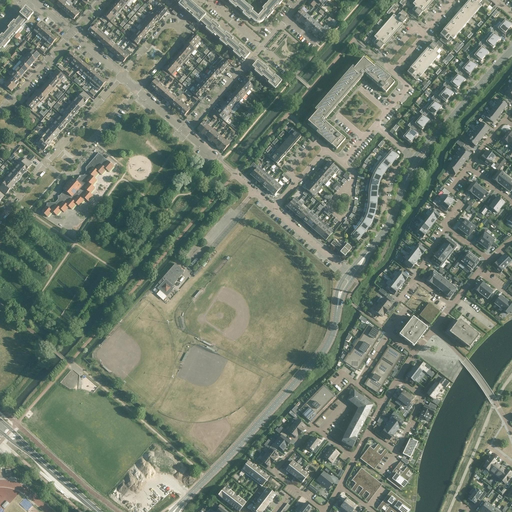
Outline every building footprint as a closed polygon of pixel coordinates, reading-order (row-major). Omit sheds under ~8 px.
[(66,2),(64,0),(60,0),(56,4),(61,8),(66,2)] [(68,0),(67,0),(66,2),(61,8),(65,12),(71,5),(73,3),(68,0)] [(123,9),(126,5),(120,0),(118,0),(115,3),(123,9)] [(189,14),(192,17),(199,23),(200,22),(203,25),(209,18),(206,16),(206,15),(195,6),(189,0),(188,0),(177,0),(176,1),(179,4),(178,5),(189,14)] [(229,2),(232,5),(236,8),(237,7),(240,10),(246,3),(243,1),(243,0),(242,0),(229,0),(230,1),(229,2)] [(311,0),(321,8),(327,2),(324,0),(311,0)] [(432,1),(430,0),(416,0),(413,4),(414,5),(422,13),(426,8),(427,9),(429,7),(428,6),(432,1)] [(482,6),(479,4),(474,0),(470,0),(468,2),(467,2),(465,4),(466,5),(462,9),(472,17),(482,6)] [(258,16),(259,23),(260,23),(261,22),(262,22),(262,21),(263,21),(266,18),(267,19),(273,12),(272,11),(275,7),(268,2),(266,5),(265,5),(262,9),(263,10),(258,16)] [(119,14),(123,9),(115,3),(112,7),(119,14)] [(250,20),(251,19),(254,21),(254,22),(255,22),(256,23),(257,23),(258,23),(259,23),(258,16),(252,11),(253,9),(249,6),(246,3),(240,10),(243,12),(242,14),(246,17),(250,20)] [(156,8),(164,15),(168,11),(159,4),(156,8)] [(69,16),(75,9),(71,5),(65,12),(69,16)] [(415,13),(416,14),(416,15),(418,17),(422,13),(414,5),(407,12),(412,16),(415,13)] [(26,7),(23,10),(20,14),(17,18),(23,23),(26,20),(27,21),(31,17),(34,14),(26,7)] [(115,18),(119,14),(112,7),(108,12),(115,18)] [(152,11),(151,12),(152,12),(152,13),(159,19),(160,20),(164,15),(156,8),(153,11),(152,11)] [(75,9),(69,16),(74,20),(75,18),(77,19),(78,17),(77,16),(79,13),(75,9)] [(298,22),(306,13),(301,9),(295,17),(297,19),(296,20),(298,22)] [(453,20),(458,24),(463,28),(472,17),(462,9),(459,13),(458,12),(456,15),(457,15),(453,20)] [(399,14),(396,17),(398,19),(403,23),(407,19),(404,17),(407,14),(402,10),(399,14)] [(111,22),(115,18),(108,12),(104,16),(111,22)] [(159,19),(152,13),(149,17),(156,23),(159,19)] [(310,17),(306,13),(298,22),(300,23),(301,22),(304,24),(310,17)] [(149,17),(147,15),(143,20),(152,27),(156,23),(149,17)] [(384,26),(393,34),(397,30),(398,31),(400,29),(399,28),(403,23),(396,17),(393,15),(384,26)] [(314,21),(310,17),(304,24),(306,26),(305,27),(307,29),(314,21)] [(22,27),(21,26),(23,23),(17,18),(14,21),(11,24),(8,28),(5,32),(11,37),(14,34),(16,35),(22,27)] [(220,27),(216,24),(212,21),(209,18),(203,25),(207,27),(205,29),(213,35),(214,34),(217,36),(223,30),(219,27),(220,27)] [(499,22),(501,24),(508,30),(510,28),(511,28),(511,26),(511,25),(504,19),(504,18),(503,18),(502,19),(499,22)] [(152,27),(143,20),(139,24),(148,32),(152,27)] [(443,31),(448,35),(450,37),(453,39),(463,28),(458,24),(453,20),(449,24),(448,23),(447,24),(446,26),(447,26),(443,31)] [(319,24),(314,21),(307,29),(309,31),(310,30),(312,32),(319,24)] [(94,26),(88,32),(93,36),(99,29),(95,26),(96,25),(95,24),(96,23),(94,22),(93,24),(94,25),(94,26)] [(508,30),(501,24),(499,22),(495,26),(492,28),(498,33),(500,31),(505,35),(507,33),(506,32),(508,30)] [(39,24),(33,31),(38,35),(44,28),(39,24)] [(323,28),(319,24),(312,32),(315,34),(314,35),(316,36),(323,28)] [(141,26),(137,30),(145,36),(148,32),(141,26)] [(374,37),(374,38),(384,46),(388,41),(388,42),(389,41),(390,40),(389,39),(393,34),(384,26),(374,37)] [(491,31),(487,36),(489,38),(496,44),(498,41),(499,42),(501,40),(496,35),(498,33),(492,28),(491,27),(490,29),(491,30),(490,31),(491,31)] [(38,35),(36,37),(41,41),(42,39),(48,32),(44,28),(38,35)] [(329,30),(327,32),(323,28),(316,36),(318,38),(318,37),(321,39),(323,37),(325,39),(331,32),(329,30)] [(97,40),(103,33),(99,29),(93,36),(97,40)] [(145,36),(137,30),(134,34),(141,41),(145,36)] [(226,33),(223,30),(217,36),(220,39),(219,41),(226,47),(227,46),(231,48),(236,42),(233,39),(226,33)] [(443,31),(439,35),(442,37),(440,40),(446,45),(449,42),(452,39),(450,37),(448,35),(443,31)] [(9,42),(8,41),(11,37),(5,32),(2,34),(0,36),(0,49),(2,48),(3,49),(9,42)] [(52,36),(48,32),(42,39),(46,43),(52,36)] [(101,44),(108,37),(103,33),(97,40),(101,44)] [(141,41),(134,34),(130,39),(137,45),(141,41)] [(191,39),(197,45),(201,40),(195,34),(191,39)] [(46,43),(44,45),(48,49),(50,46),(57,39),(52,36),(46,43)] [(496,44),(489,38),(487,36),(483,40),(483,39),(481,42),(486,46),(488,44),(493,49),(495,46),(494,46),(496,44)] [(106,48),(112,41),(108,37),(101,44),(106,48)] [(384,46),(374,38),(371,41),(378,47),(377,48),(380,50),(384,46)] [(191,39),(187,43),(188,44),(194,49),(195,50),(196,50),(197,49),(195,47),(197,45),(191,39)] [(110,51),(116,44),(112,41),(106,48),(110,51)] [(430,47),(436,52),(443,45),(438,41),(436,44),(433,42),(430,47)] [(250,54),(247,51),(239,44),(239,45),(236,42),(231,48),(234,51),(233,52),(236,56),(240,59),(241,57),(244,60),(250,54)] [(475,49),(478,51),(485,57),(487,55),(489,53),(484,49),(486,46),(481,42),(478,44),(479,45),(475,49)] [(114,55),(121,48),(116,44),(110,51),(114,55)] [(191,54),(195,50),(194,49),(188,44),(184,48),(191,54)] [(424,53),(420,58),(429,66),(439,55),(436,52),(430,47),(426,51),(425,50),(424,51),(423,53),(424,53)] [(119,59),(125,52),(121,48),(114,55),(119,59)] [(187,59),(191,54),(184,48),(180,52),(187,59)] [(485,57),(478,51),(475,49),(472,54),(471,53),(469,55),(474,60),(476,58),(481,62),(483,60),(485,57)] [(40,56),(33,50),(29,55),(36,60),(40,56)] [(65,59),(64,61),(66,62),(67,61),(70,63),(76,56),(71,52),(65,59)] [(123,63),(129,56),(125,52),(119,59),(123,63)] [(184,63),(185,64),(189,60),(187,59),(180,52),(177,57),(184,63)] [(24,57),(25,59),(32,64),(36,60),(29,55),(27,53),(24,57)] [(466,65),(473,71),(475,69),(477,67),(472,62),(474,60),(469,55),(467,58),(470,61),(466,65)] [(76,56),(70,63),(74,67),(80,60),(76,56)] [(32,64),(25,59),(24,57),(20,61),(22,63),(28,69),(32,64)] [(173,61),(180,67),(184,63),(177,57),(173,61)] [(216,61),(225,69),(229,64),(220,57),(216,61)] [(415,73),(420,77),(429,66),(420,58),(416,62),(415,61),(414,62),(413,63),(414,64),(410,69),(415,73)] [(456,68),(461,64),(457,59),(452,64),(456,68)] [(80,60),(74,67),(78,70),(84,63),(80,60)] [(176,71),(180,67),(173,61),(169,65),(176,71)] [(214,66),(221,72),(222,73),(225,69),(216,61),(213,65),(214,66)] [(271,73),(268,70),(261,63),(257,61),(252,67),(255,70),(254,71),(261,77),(263,76),(266,79),(271,73)] [(385,77),(386,76),(375,66),(374,68),(366,61),(365,61),(362,62),(361,61),(354,69),(353,68),(316,110),(317,111),(310,119),(311,120),(311,124),(319,131),(317,133),(328,142),(329,141),(332,143),(331,145),(336,149),(345,139),(342,136),(341,137),(322,121),(364,72),(383,89),(382,90),(386,93),(394,83),(389,78),(388,79),(385,77)] [(22,63),(18,67),(24,73),(28,69),(22,63)] [(84,63),(78,70),(83,74),(89,67),(84,63)] [(473,71),(466,65),(464,63),(460,67),(459,67),(457,69),(462,74),(464,71),(469,76),(471,74),(471,73),(473,71)] [(165,70),(172,76),(176,71),(169,65),(165,70)] [(217,77),(221,72),(214,66),(210,71),(217,77)] [(18,67),(14,72),(21,78),(24,73),(18,67)] [(89,67),(83,74),(87,78),(93,71),(89,67)] [(420,77),(415,73),(410,69),(407,73),(409,75),(416,81),(420,77)] [(462,74),(457,69),(455,71),(458,74),(454,78),(461,84),(463,82),(463,83),(465,80),(460,76),(462,74)] [(64,77),(57,71),(54,75),(61,82),(63,79),(63,78),(64,77)] [(93,71),(87,78),(91,82),(97,75),(93,71)] [(213,81),(217,77),(210,71),(206,75),(213,81)] [(14,72),(11,76),(12,77),(17,82),(17,81),(21,78),(14,72)] [(275,89),(282,81),(275,75),(274,75),(271,73),(266,79),(269,82),(268,83),(275,89)] [(59,85),(61,82),(54,75),(50,80),(56,85),(58,84),(59,85)] [(90,83),(94,87),(101,78),(97,75),(91,82),(90,83)] [(210,85),(213,81),(206,75),(202,79),(210,85)] [(242,84),(249,90),(253,86),(243,76),(241,78),(244,81),(242,84)] [(17,81),(17,82),(12,77),(11,79),(10,78),(7,81),(15,87),(19,83),(17,81)] [(447,80),(445,83),(450,87),(452,85),(458,89),(459,87),(461,84),(454,78),(454,79),(451,77),(448,81),(447,80)] [(101,78),(94,87),(99,91),(106,82),(101,78)] [(150,86),(154,90),(160,83),(156,79),(150,86)] [(206,89),(210,85),(202,79),(199,83),(206,89)] [(54,90),(56,88),(55,87),(56,85),(50,80),(46,84),(54,90)] [(15,87),(7,81),(5,83),(6,84),(5,86),(11,91),(15,87)] [(158,93),(165,86),(160,83),(154,90),(158,93)] [(202,94),(206,89),(199,83),(195,88),(202,94)] [(246,94),(249,90),(242,84),(240,86),(237,83),(235,85),(246,94)] [(440,90),(442,92),(449,98),(451,96),(452,96),(454,94),(448,89),(450,87),(445,83),(443,85),(444,86),(440,90)] [(50,92),(51,93),(54,90),(46,84),(42,88),(49,94),(50,92)] [(242,99),(246,94),(235,85),(234,87),(237,90),(234,92),(242,99)] [(163,97),(169,90),(165,86),(158,93),(163,97)] [(49,96),(48,95),(49,94),(42,88),(39,93),(46,99),(49,96)] [(198,98),(202,94),(195,88),(191,92),(198,98)] [(167,101),(173,94),(169,90),(163,97),(167,101)] [(449,98),(442,92),(440,90),(436,94),(435,94),(433,96),(439,101),(441,99),(446,103),(448,101),(447,100),(449,98)] [(80,93),(76,97),(78,98),(77,98),(84,104),(90,97),(83,91),(81,94),(80,93)] [(238,103),(242,99),(234,92),(233,94),(229,92),(228,94),(238,103)] [(43,101),(44,102),(46,99),(39,93),(35,97),(40,101),(41,103),(43,101)] [(171,105),(177,98),(173,94),(167,101),(171,105)] [(234,107),(238,103),(228,94),(226,96),(229,98),(227,101),(234,107)] [(39,103),(40,101),(35,97),(33,95),(30,100),(37,106),(40,104),(39,103)] [(439,101),(433,96),(431,99),(434,101),(430,106),(437,112),(439,109),(440,110),(442,108),(437,103),(439,101)] [(84,104),(77,98),(78,98),(76,97),(72,102),(80,109),(84,104)] [(176,108),(182,101),(177,98),(171,105),(176,108)] [(34,108),(35,109),(37,106),(30,100),(26,104),(32,110),(34,108)] [(231,112),(234,107),(227,101),(225,103),(222,100),(220,102),(231,112)] [(497,103),(496,104),(503,110),(507,106),(499,100),(497,103)] [(180,112),(186,105),(182,101),(176,108),(180,112)] [(76,113),(80,109),(72,102),(68,106),(76,113)] [(227,116),(231,112),(220,102),(219,104),(222,107),(220,109),(227,116)] [(437,112),(430,106),(428,104),(424,108),(424,107),(421,110),(427,114),(429,112),(434,117),(436,114),(435,114),(437,112)] [(493,108),(493,109),(500,114),(503,110),(496,104),(495,105),(493,108)] [(191,109),(186,105),(180,112),(184,116),(191,109)] [(73,117),(76,113),(68,106),(65,110),(73,117)] [(213,111),(219,116),(226,122),(229,118),(227,116),(220,109),(218,112),(214,109),(213,111)] [(490,112),(489,113),(497,119),(500,114),(493,109),(492,110),(490,112)] [(69,121),(73,117),(65,110),(61,114),(69,121)] [(427,114),(421,110),(419,112),(422,115),(419,119),(426,125),(428,123),(430,121),(425,117),(427,114)] [(489,114),(486,117),(493,123),(497,119),(489,113),(489,114)] [(68,123),(60,116),(56,120),(64,128),(68,123)] [(412,121),(410,123),(415,128),(417,126),(422,130),(424,128),(426,125),(419,119),(416,117),(412,122),(412,121)] [(52,125),(60,132),(64,128),(56,120),(52,125)] [(201,133),(208,125),(210,123),(208,121),(206,123),(204,121),(197,129),(200,131),(199,132),(201,133)] [(415,128),(410,123),(407,126),(410,128),(406,133),(413,139),(416,137),(418,135),(413,130),(415,128)] [(478,127),(478,128),(485,134),(489,129),(481,123),(478,127)] [(48,129),(56,136),(60,132),(52,125),(48,129)] [(212,129),(208,125),(201,133),(203,135),(204,134),(206,136),(212,129)] [(475,131),(474,132),(482,138),(485,134),(478,128),(477,129),(475,131)] [(52,141),(56,136),(48,129),(44,134),(52,141)] [(209,141),(217,133),(212,129),(206,136),(208,138),(208,139),(209,141)] [(301,137),(292,129),(288,133),(291,135),(297,141),(298,140),(299,139),(299,140),(301,137)] [(511,133),(508,131),(502,140),(506,143),(507,143),(511,136),(511,133)] [(472,135),(471,136),(479,142),(482,138),(474,132),(474,133),(472,135)] [(215,144),(221,136),(217,133),(209,141),(211,143),(212,142),(215,144)] [(413,139),(406,133),(403,137),(410,144),(412,142),(412,141),(413,139)] [(41,138),(42,139),(49,145),(52,141),(44,134),(41,138)] [(297,141),(291,135),(287,139),(294,145),(296,143),(295,143),(296,142),(297,142),(297,141)] [(218,149),(226,140),(221,136),(215,144),(217,146),(216,147),(218,149)] [(470,137),(468,141),(475,147),(479,142),(471,136),(470,137)] [(42,139),(41,138),(40,137),(37,141),(39,143),(36,145),(43,151),(49,145),(42,139)] [(294,145),(287,139),(284,143),(291,149),(292,148),(291,148),(292,147),(294,145)] [(230,144),(226,140),(218,149),(220,150),(221,149),(223,151),(230,144)] [(291,149),(284,143),(281,147),(287,153),(289,151),(289,150),(290,150),(291,149)] [(287,153),(281,147),(277,151),(284,157),(285,156),(285,155),(286,155),(287,153)] [(459,153),(458,154),(466,160),(471,153),(464,147),(459,153)] [(284,157),(277,151),(276,149),(272,153),(281,161),(283,158),(282,158),(283,157),(283,158),(284,157)] [(399,157),(391,150),(388,155),(395,161),(397,158),(397,159),(399,157)] [(486,151),(483,156),(491,162),(494,157),(486,151)] [(60,196),(58,196),(58,200),(55,203),(47,203),(47,205),(41,212),(47,217),(52,212),(57,216),(61,210),(64,213),(69,207),(71,210),(76,204),(79,207),(85,199),(88,202),(93,196),(90,194),(95,188),(92,186),(97,180),(94,178),(99,173),(101,175),(106,170),(109,172),(114,166),(98,153),(86,168),(86,173),(84,176),(81,176),(81,178),(79,178),(76,181),(73,178),(69,182),(67,182),(66,184),(66,186),(63,189),(64,191),(60,196)] [(272,153),(269,157),(277,165),(278,163),(279,162),(279,163),(281,161),(272,153)] [(385,153),(382,157),(384,159),(391,165),(395,161),(388,155),(385,153)] [(456,158),(455,159),(463,164),(466,160),(458,154),(458,155),(456,158)] [(483,156),(480,160),(487,166),(491,162),(483,156)] [(378,161),(380,163),(387,169),(391,165),(384,159),(382,157),(378,161)] [(32,164),(25,158),(20,165),(26,171),(32,164)] [(454,159),(452,163),(459,169),(463,164),(455,159),(454,159)] [(335,174),(339,170),(332,164),(332,163),(330,161),(326,166),(335,174)] [(387,169),(380,163),(378,161),(374,167),(376,168),(384,173),(387,169)] [(452,163),(447,170),(454,175),(459,169),(452,163)] [(20,165),(18,164),(14,168),(23,175),(26,171),(20,165)] [(258,167),(255,165),(251,170),(254,172),(253,173),(252,172),(250,175),(255,179),(262,169),(259,166),(258,167)] [(495,176),(493,179),(497,182),(504,173),(500,169),(502,167),(499,165),(498,167),(496,169),(495,170),(498,172),(495,176)] [(323,170),(329,176),(332,178),(335,174),(326,166),(323,170)] [(384,173),(376,168),(374,167),(370,172),(373,174),(381,178),(384,173)] [(11,172),(19,179),(23,175),(14,168),(11,172)] [(255,179),(259,182),(266,173),(262,169),(255,179)] [(319,173),(326,179),(328,181),(332,178),(329,176),(323,170),(319,173)] [(7,177),(15,184),(19,179),(11,172),(7,177)] [(259,182),(262,185),(270,176),(266,173),(259,182)] [(328,181),(326,179),(319,173),(316,177),(323,183),(325,185),(328,181)] [(504,173),(497,182),(501,186),(509,176),(504,173)] [(373,174),(371,180),(380,183),(381,178),(373,174)] [(262,185),(266,189),(274,180),(270,176),(262,185)] [(511,178),(509,176),(501,186),(505,189),(511,180),(511,178)] [(7,177),(3,181),(4,182),(5,182),(11,188),(15,184),(7,177)] [(319,187),(323,183),(316,177),(313,181),(319,187)] [(371,180),(368,179),(366,185),(378,187),(380,183),(371,180)] [(266,189),(270,192),(278,183),(274,180),(266,189)] [(309,185),(316,191),(318,193),(322,189),(319,187),(313,181),(309,185)] [(0,187),(0,189),(5,195),(11,188),(5,182),(4,182),(0,187)] [(473,182),(467,190),(471,193),(477,185),(473,182)] [(278,183),(270,192),(275,196),(277,194),(276,193),(282,187),(278,183)] [(312,195),(316,191),(309,185),(306,189),(312,195)] [(477,185),(471,193),(476,197),(482,189),(477,185)] [(443,193),(440,198),(443,200),(443,199),(450,205),(454,201),(448,196),(450,193),(444,188),(442,192),(444,193),(443,193)] [(482,189),(476,197),(480,200),(486,192),(482,189)] [(484,205),(479,212),(483,215),(487,210),(490,212),(493,209),(497,213),(504,203),(500,200),(500,199),(497,197),(489,207),(488,208),(484,205)] [(291,210),(299,201),(295,198),(289,205),(288,204),(287,206),(291,210)] [(435,200),(432,203),(434,204),(438,208),(440,205),(447,210),(450,205),(443,199),(443,200),(440,198),(437,202),(436,201),(435,200)] [(295,214),(303,204),(299,201),(291,210),(295,214)] [(301,206),(295,214),(299,217),(305,210),(301,206)] [(303,220),(310,211),(307,208),(299,217),(303,220)] [(428,211),(427,212),(437,220),(440,216),(433,209),(430,212),(428,211)] [(306,224),(314,215),(310,211),(303,220),(306,224)] [(427,216),(425,219),(433,225),(437,220),(427,212),(425,214),(427,216)] [(364,218),(372,222),(374,216),(366,213),(364,218)] [(310,227),(318,218),(314,215),(306,224),(310,227)] [(314,230),(322,221),(318,218),(310,227),(314,230)] [(361,223),(369,228),(372,222),(364,218),(361,223)] [(420,221),(430,229),(433,225),(425,219),(423,221),(421,220),(420,221)] [(465,219),(458,228),(463,232),(470,223),(465,219)] [(326,225),(322,221),(314,230),(318,234),(326,225)] [(416,224),(415,225),(426,234),(430,229),(420,221),(421,222),(419,225),(416,224)] [(71,234),(76,238),(84,225),(79,222),(71,234)] [(365,233),(369,228),(361,223),(358,227),(365,233)] [(463,232),(463,233),(468,237),(476,228),(475,227),(470,223),(463,232)] [(330,228),(326,225),(318,234),(322,237),(330,228)] [(416,231),(415,232),(422,239),(426,234),(415,225),(416,226),(415,227),(417,229),(416,231)] [(354,231),(361,237),(365,233),(358,227),(354,231)] [(326,241),(334,232),(330,228),(322,237),(326,241)] [(357,242),(361,237),(354,231),(350,236),(357,242)] [(485,231),(477,242),(482,246),(490,235),(485,231)] [(490,235),(482,246),(487,250),(495,239),(490,235)] [(448,239),(445,243),(454,250),(457,246),(448,239)] [(352,248),(350,246),(350,245),(348,243),(347,244),(345,242),(341,246),(334,240),(330,244),(340,253),(340,252),(342,254),(345,257),(346,257),(347,257),(348,257),(348,256),(348,255),(348,254),(348,253),(349,252),(348,252),(352,248)] [(445,243),(442,248),(451,255),(454,250),(445,243)] [(411,247),(422,255),(425,251),(418,244),(417,246),(415,247),(413,246),(412,247),(411,247)] [(412,250),(410,253),(418,260),(422,255),(411,247),(410,248),(412,250)] [(442,248),(438,252),(447,259),(451,255),(442,248)] [(438,252),(435,256),(444,263),(447,259),(438,252)] [(468,252),(460,263),(465,267),(473,256),(468,252)] [(406,255),(405,256),(415,264),(417,262),(418,260),(410,253),(409,253),(410,254),(410,255),(408,256),(406,255)] [(504,255),(500,259),(507,266),(511,262),(504,255)] [(405,260),(403,263),(411,269),(415,264),(405,256),(404,258),(406,260),(405,260)] [(435,256),(431,261),(440,268),(444,263),(435,256)] [(473,256),(465,267),(470,271),(478,260),(473,256)] [(500,259),(496,263),(503,270),(507,266),(500,259)] [(496,263),(492,267),(499,274),(503,270),(496,263)] [(184,272),(175,264),(158,283),(160,285),(157,289),(167,297),(175,287),(172,286),(184,272)] [(394,273),(405,282),(408,277),(402,272),(404,269),(402,268),(401,269),(400,270),(398,273),(395,271),(394,273)] [(434,271),(426,281),(431,284),(439,274),(434,271)] [(395,277),(393,279),(401,286),(405,282),(394,273),(393,275),(395,277)] [(439,274),(431,284),(432,284),(436,287),(443,278),(439,274)] [(443,278),(436,287),(440,291),(448,281),(443,278)] [(387,282),(398,291),(400,288),(401,286),(393,279),(391,282),(388,280),(388,281),(387,282)] [(448,281),(440,291),(445,294),(452,285),(448,281)] [(480,281),(474,289),(478,292),(484,285),(480,281)] [(387,287),(385,289),(394,295),(398,291),(387,282),(386,284),(388,286),(387,287)] [(445,294),(444,294),(449,298),(454,292),(456,290),(457,288),(452,285),(445,294)] [(484,285),(478,292),(483,296),(489,288),(484,285)] [(489,288),(483,296),(487,299),(493,291),(489,288)] [(500,296),(494,304),(499,307),(505,299),(500,296)] [(381,297),(377,302),(379,303),(383,307),(381,309),(386,312),(391,305),(381,297)] [(505,299),(499,307),(503,311),(509,303),(505,299)] [(379,303),(373,310),(382,317),(386,312),(381,309),(383,307),(379,303)] [(429,303),(419,315),(430,324),(440,312),(429,303)] [(511,304),(509,303),(503,311),(507,314),(511,308),(511,304)] [(413,317),(399,335),(414,347),(428,329),(413,317)] [(455,320),(445,332),(455,340),(456,338),(469,349),(480,335),(459,319),(457,322),(455,320)] [(368,325),(364,331),(378,340),(382,334),(383,334),(382,333),(369,324),(368,324),(367,325),(368,325)] [(364,331),(359,339),(373,348),(378,340),(364,331)] [(358,338),(353,346),(354,347),(368,356),(373,348),(359,339),(358,338)] [(388,347),(383,354),(397,363),(401,356),(402,357),(402,356),(402,355),(388,346),(388,347),(387,347),(388,347)] [(354,347),(349,355),(363,363),(368,356),(354,347)] [(343,361),(358,371),(358,370),(359,371),(359,370),(358,370),(363,363),(349,355),(348,354),(344,360),(343,360),(343,361)] [(383,354),(379,362),(392,371),(397,363),(383,354)] [(379,362),(374,369),(387,378),(392,371),(379,362)] [(414,382),(423,371),(422,370),(426,373),(431,368),(423,362),(419,368),(415,365),(407,376),(414,382)] [(374,369),(369,377),(382,386),(387,378),(374,369)] [(364,383),(364,384),(364,385),(378,393),(379,393),(378,392),(382,386),(369,377),(364,383)] [(441,393),(449,383),(443,378),(438,384),(435,382),(426,394),(433,399),(439,391),(441,393)] [(316,390),(329,403),(335,397),(335,396),(323,385),(317,391),(316,390)] [(310,396),(323,409),(329,403),(316,390),(315,390),(317,392),(311,397),(310,396)] [(341,442),(352,448),(358,437),(357,437),(373,405),(354,390),(347,400),(358,409),(341,442)] [(404,390),(397,399),(402,403),(401,405),(409,395),(404,390)] [(409,395),(401,405),(408,411),(413,405),(411,403),(413,401),(414,398),(409,395)] [(304,403),(317,415),(323,409),(310,396),(309,397),(311,398),(305,404),(304,402),(304,403)] [(298,410),(311,422),(311,421),(317,415),(304,403),(303,403),(305,404),(299,410),(298,410)] [(435,410),(424,405),(421,411),(422,411),(418,418),(426,422),(430,415),(432,416),(435,410)] [(390,419),(389,420),(400,427),(403,423),(395,416),(391,420),(390,419)] [(297,420),(293,424),(298,427),(296,430),(300,433),(305,427),(297,420)] [(389,420),(386,424),(396,432),(400,427),(389,420)] [(293,424),(288,431),(297,438),(300,433),(296,430),(298,427),(293,424)] [(384,429),(393,436),(396,432),(386,424),(387,425),(384,429)] [(380,433),(381,434),(389,441),(393,436),(384,429),(380,433)] [(282,432),(277,439),(286,446),(290,442),(285,438),(287,436),(282,432)] [(306,448),(315,454),(319,448),(317,446),(318,445),(320,443),(320,442),(314,437),(313,438),(311,436),(308,441),(310,442),(306,448)] [(410,438),(405,448),(407,448),(404,455),(410,458),(415,448),(413,448),(416,441),(410,438)] [(277,439),(271,446),(276,449),(278,447),(283,451),(286,446),(277,439)] [(367,464),(381,446),(378,443),(378,444),(373,450),(370,447),(370,446),(360,459),(367,464)] [(271,446),(266,453),(270,457),(268,459),(273,462),(274,461),(278,455),(274,453),(276,450),(271,446)] [(381,446),(367,464),(374,469),(373,470),(374,470),(388,451),(385,449),(380,455),(377,452),(381,446)] [(331,447),(323,457),(331,464),(339,454),(331,447)] [(258,458),(256,461),(261,465),(263,462),(269,467),(273,462),(268,459),(270,457),(266,453),(265,454),(261,460),(258,458)] [(484,465),(482,467),(488,472),(496,461),(490,456),(484,465)] [(245,474),(253,464),(248,461),(242,469),(242,470),(241,471),(245,474)] [(297,464),(293,461),(292,462),(285,470),(290,473),(297,464)] [(393,485),(408,466),(403,472),(399,469),(404,463),(401,461),(386,480),(387,480),(393,485)] [(489,471),(494,475),(501,466),(497,462),(496,461),(488,472),(489,472),(489,471)] [(257,468),(253,464),(245,474),(249,477),(257,468)] [(297,464),(290,473),(294,477),(301,467),(297,464)] [(411,469),(408,466),(393,485),(400,490),(400,491),(403,488),(408,483),(407,482),(411,477),(410,477),(410,478),(406,475),(410,469),(411,469)] [(498,479),(499,480),(507,469),(506,469),(501,466),(494,475),(499,479),(498,479)] [(301,467),(294,477),(298,480),(304,471),(300,468),(301,467)] [(261,471),(257,468),(249,477),(253,480),(261,471)] [(368,474),(361,468),(362,468),(361,468),(351,481),(352,481),(356,484),(351,490),(351,489),(351,490),(354,492),(368,474)] [(511,475),(511,473),(507,469),(499,480),(505,485),(511,475)] [(261,471),(253,480),(257,483),(265,474),(261,471)] [(304,471),(298,480),(302,483),(309,475),(304,471)] [(324,471),(317,480),(328,489),(333,483),(330,477),(324,471)] [(263,486),(269,477),(265,474),(257,483),(262,487),(263,485),(263,486)] [(375,479),(368,474),(354,492),(359,486),(363,489),(358,495),(361,497),(375,479)] [(375,479),(361,497),(361,498),(366,491),(369,494),(365,501),(368,503),(382,484),(375,479)] [(223,499),(230,490),(230,489),(229,491),(224,487),(218,496),(223,499)] [(496,491),(502,496),(506,490),(503,487),(500,490),(498,489),(496,491)] [(267,488),(264,492),(273,499),(276,495),(268,488),(267,488)] [(476,489),(468,499),(474,504),(474,503),(476,501),(477,500),(480,502),(486,494),(483,491),(482,493),(476,489)] [(491,489),(486,496),(488,498),(494,491),(491,489)] [(234,493),(230,490),(223,499),(226,502),(233,494),(234,493)] [(385,511),(398,496),(391,491),(376,509),(379,511),(384,506),(388,509),(385,511)] [(273,499),(264,492),(260,496),(270,503),(273,499)] [(233,494),(226,502),(230,505),(237,497),(233,494)] [(237,497),(230,505),(234,508),(242,499),(238,496),(237,497)] [(270,503),(260,496),(257,500),(266,507),(270,503)] [(398,496),(385,511),(390,511),(391,511),(392,511),(396,511),(404,502),(398,496)] [(246,502),(242,499),(234,508),(239,511),(245,504),(245,503),(246,502)] [(336,508),(341,511),(344,511),(352,502),(347,499),(344,503),(341,501),(336,508)] [(257,500),(258,501),(255,505),(263,511),(266,507),(257,500)] [(357,506),(352,502),(344,511),(355,511),(353,511),(357,506)] [(404,502),(396,511),(409,511),(410,511),(409,510),(412,507),(411,507),(404,502)] [(479,510),(480,511),(485,511),(491,506),(486,502),(479,510)] [(300,503),(294,510),(296,511),(311,511),(313,510),(311,509),(311,508),(305,503),(303,506),(300,503)]
